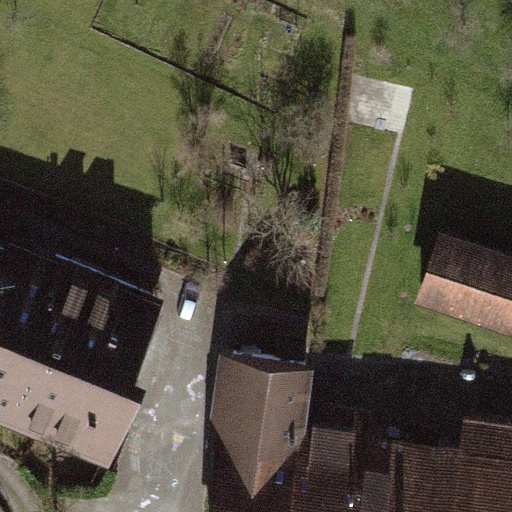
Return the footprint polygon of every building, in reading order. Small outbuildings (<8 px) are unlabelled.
[(21,232),(0,223),(0,401),(128,451),(168,349),(157,344),(182,281),(26,220),(21,232)] [(511,259),(432,231),(407,302),(511,338),(511,259)] [(217,511),(310,511),(324,411),(331,354),(239,342),(217,511)] [(387,420),(324,411),(310,511),(374,511),(384,440),(387,420)] [(457,450),(384,440),(374,511),(511,511),(511,424),(461,418),(457,450)]
